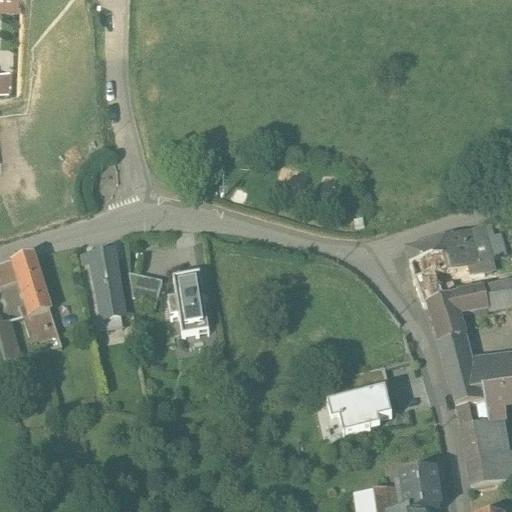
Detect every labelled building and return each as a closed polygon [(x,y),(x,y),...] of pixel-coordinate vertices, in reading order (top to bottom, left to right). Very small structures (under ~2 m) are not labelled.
[(14,0),(0,0),(0,9),(14,10),(14,0)] [(12,71),(0,70),(0,94),(11,95),(12,71)] [(494,236),(492,227),(473,232),(476,243),(477,242),(482,262),(466,267),(469,278),(484,276),(495,273),(492,260),(499,258),(506,256),(501,234),(494,236)] [(473,232),(438,242),(441,257),(453,253),(456,270),(466,267),(482,262),(477,242),(476,243),(473,232)] [(438,242),(406,250),(410,267),(441,257),(438,242)] [(453,253),(441,257),(445,273),(456,270),(453,253)] [(111,255),(92,258),(98,292),(86,293),(93,328),(107,326),(106,321),(121,319),(111,255)] [(441,257),(410,267),(415,283),(424,308),(428,307),(445,300),(460,295),(464,295),(462,286),(454,288),(453,284),(440,288),(436,276),(445,273),(441,257)] [(92,258),(80,260),(86,293),(98,292),(92,258)] [(52,334),(29,259),(12,265),(16,280),(26,314),(31,330),(34,339),(52,334)] [(12,265),(0,268),(0,326),(3,326),(0,319),(0,284),(16,280),(12,265)] [(158,281),(127,272),(131,299),(153,305),(158,281)] [(483,292),(487,291),(485,281),(484,276),(469,278),(461,280),(462,286),(464,295),(483,292)] [(511,277),(485,281),(487,291),(511,286),(511,277)] [(198,278),(170,282),(173,300),(165,302),(168,320),(176,319),(180,342),(198,339),(197,333),(207,332),(198,278)] [(511,286),(487,291),(483,292),(486,312),(511,307),(511,286)] [(460,295),(445,300),(428,307),(434,331),(453,326),(459,324),(458,318),(486,312),(483,292),(464,295),(460,295)] [(26,314),(20,315),(21,322),(20,322),(23,332),(31,330),(26,314)] [(3,326),(0,326),(0,356),(4,369),(20,366),(7,325),(3,326)] [(453,326),(434,331),(442,359),(461,354),(453,326)] [(461,354),(442,359),(457,410),(485,405),(483,393),(482,386),(472,388),(461,354)] [(511,367),(480,373),(482,386),(483,393),(511,390),(511,367)] [(387,373),(352,381),(357,404),(392,396),(387,373)] [(511,390),(483,393),(485,405),(487,415),(504,413),(511,411),(511,390)] [(357,404),(334,410),(338,427),(347,425),(351,440),(386,432),(385,427),(399,424),(392,396),(357,404)] [(488,427),(470,431),(466,408),(458,410),(457,410),(467,467),(490,463),(511,460),(511,444),(508,445),(504,413),(487,415),(488,427)] [(490,463),(467,467),(472,493),(495,491),(493,477),(490,463)] [(438,511),(433,477),(398,482),(402,511),(438,511)] [(388,511),(386,493),(372,495),(374,511),(388,511)]
